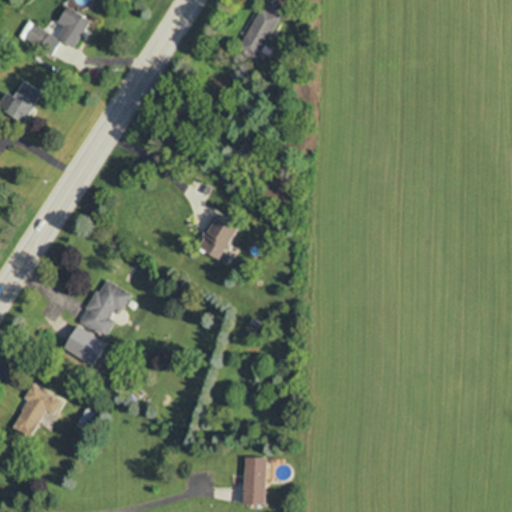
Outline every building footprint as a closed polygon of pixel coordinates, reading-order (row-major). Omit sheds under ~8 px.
[(66,26),(58,38),(76,48),(93,20),(69,6),(60,22),(66,26)] [(237,49),(256,61),(283,17),(265,6),(237,49)] [(56,54),(63,39),(36,26),(28,42),(56,54)] [(9,92),(0,104),(0,106),(25,123),(45,93),(27,80),(16,97),(9,92)] [(200,247),(222,260),(240,229),(218,216),(200,247)] [(133,294),(106,278),(80,322),(107,338),(116,321),(111,318),(117,308),(123,311),(133,294)] [(66,348),(94,365),(108,344),(79,326),(66,348)] [(12,427),(32,438),(47,411),(56,415),(64,400),(36,385),(12,427)] [(246,504),(267,505),(268,457),(247,457),(246,504)]
